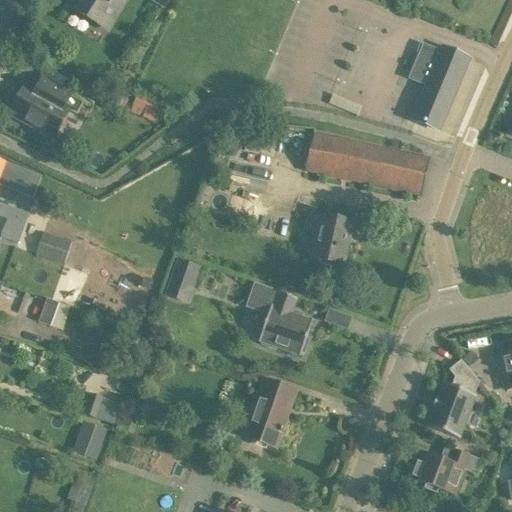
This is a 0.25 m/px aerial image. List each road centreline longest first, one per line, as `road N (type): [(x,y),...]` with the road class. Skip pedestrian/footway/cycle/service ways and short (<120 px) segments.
road 1 (residential): [(347,511),(416,333),(453,315)]
road 2 (residential): [(453,315),(435,234),(462,157)]
road 3 (residential): [(462,157),(511,44)]
